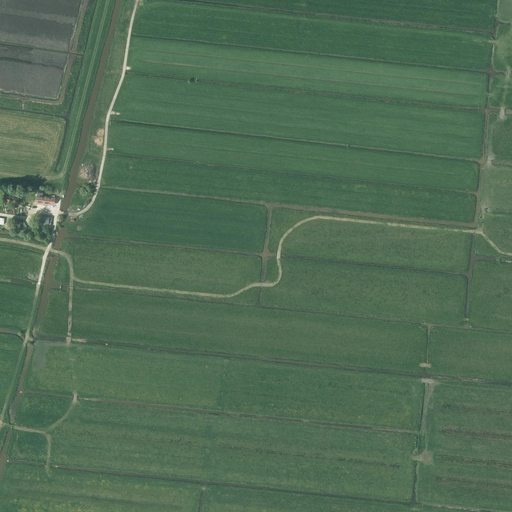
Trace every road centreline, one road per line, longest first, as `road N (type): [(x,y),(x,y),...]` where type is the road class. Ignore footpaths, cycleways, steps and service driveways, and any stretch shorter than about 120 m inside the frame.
road 1 (track): [(71,281),(230,297),(276,283),(280,241),(314,218),(481,232),(511,255)]
road 2 (track): [(139,0),(497,43),(511,26)]
road 3 (track): [(108,0),(58,212)]
road 4 (track): [(26,338),(40,343),(77,392),(69,337)]
road 5 (track): [(109,112),(91,204),(58,212)]
